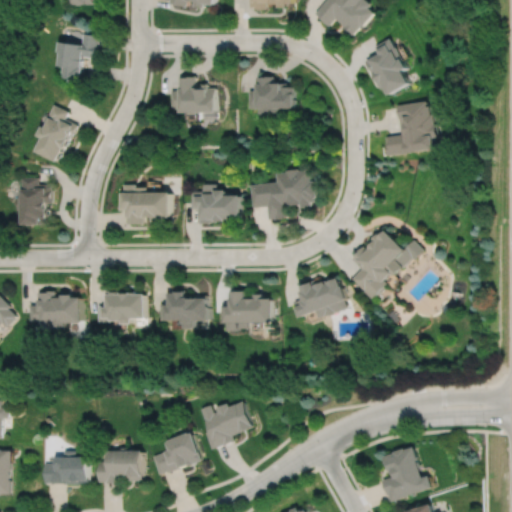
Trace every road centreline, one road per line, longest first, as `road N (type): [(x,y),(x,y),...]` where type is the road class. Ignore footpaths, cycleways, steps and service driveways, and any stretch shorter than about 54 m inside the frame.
road 1 (residential): [(0,256),(268,255),(313,243)]
road 2 (residential): [(138,0),(136,82),(92,179),(87,256)]
road 3 (residential): [(511,392),(379,409),(319,445)]
road 4 (residential): [(313,243),(345,208),(354,173),(353,113),(329,65)]
road 5 (residential): [(329,65),(279,41),(138,42)]
road 6 (residential): [(319,445),(398,420),(511,416)]
road 7 (residential): [(319,445),(199,511)]
